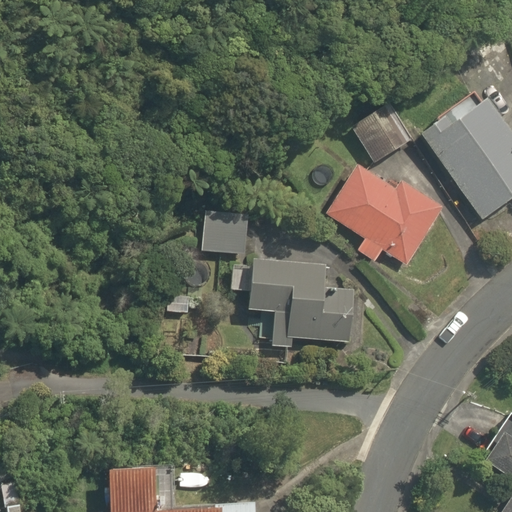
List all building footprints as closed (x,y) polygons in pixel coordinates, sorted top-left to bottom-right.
[(417,138),(464,199),(482,223),(511,200),(511,141),(482,101),(464,115),(447,128),(441,120),(417,138)] [(348,127),(373,165),(408,143),(383,104),(348,127)] [(352,166),(321,215),(360,239),(353,251),(371,262),(379,250),(403,265),(439,207),(395,180),(390,189),(352,166)] [(202,253),(244,257),(247,217),(205,214),(202,253)] [(320,265),(247,260),(246,265),(228,264),(227,293),(244,294),(243,311),(269,313),(267,346),(289,348),(289,339),(346,342),(349,290),(319,288),(320,265)] [(164,311),(186,313),(187,297),(165,296),(164,311)] [(511,483),(511,491),(498,511),(511,511),(511,418),(504,413),(477,456),(482,459),(480,463),(511,483)] [(172,509),(171,476),(170,466),(104,470),(105,476),(106,511),(252,511),(252,505),(172,509)] [(0,483),(0,495),(2,506),(18,504),(15,481),(0,483)]
